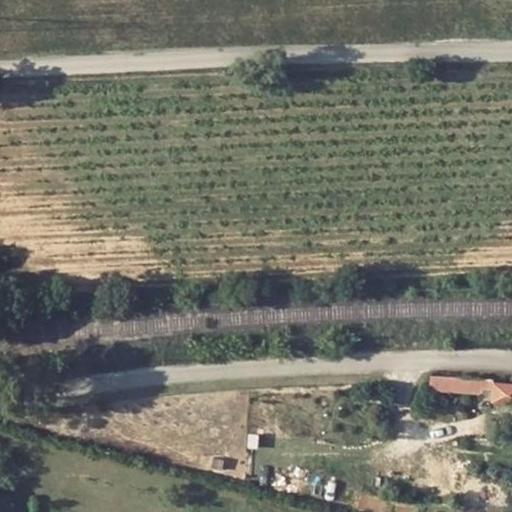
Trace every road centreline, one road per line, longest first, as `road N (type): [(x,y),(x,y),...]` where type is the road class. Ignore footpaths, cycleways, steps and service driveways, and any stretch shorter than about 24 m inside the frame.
road 1 (unclassified): [(511,361),(164,378),(0,403)]
road 2 (unclassified): [(0,71),(511,45)]
